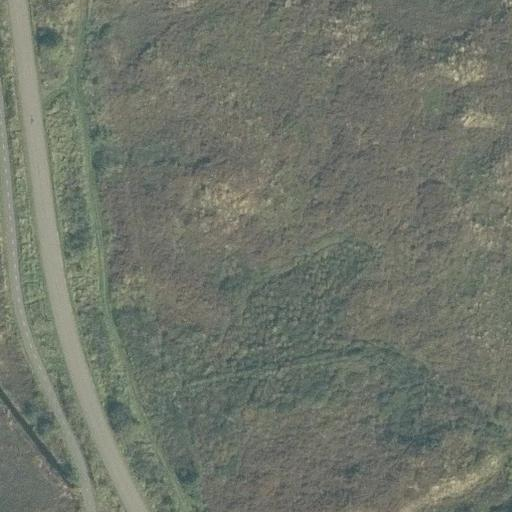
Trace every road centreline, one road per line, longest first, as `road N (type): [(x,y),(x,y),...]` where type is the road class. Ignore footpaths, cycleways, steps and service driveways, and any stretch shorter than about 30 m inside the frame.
road 1 (tertiary): [(136,511),(68,344),(15,0)]
road 2 (track): [(82,0),(76,94),(102,242),(102,287),(185,511)]
